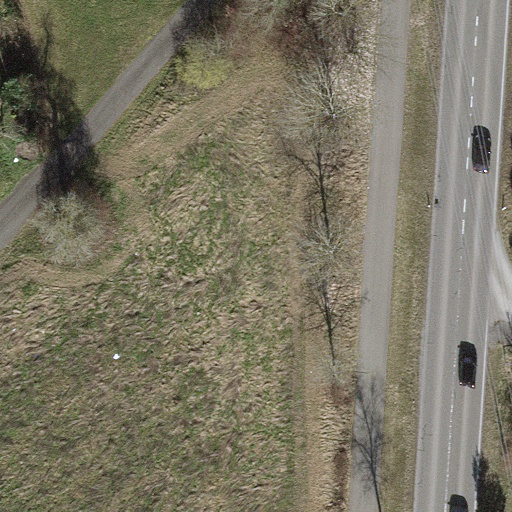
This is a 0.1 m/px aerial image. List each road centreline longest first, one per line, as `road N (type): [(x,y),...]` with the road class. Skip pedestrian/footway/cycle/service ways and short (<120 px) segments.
road 1 (secondary): [(447,511),(481,0)]
road 2 (track): [(0,229),(210,0)]
